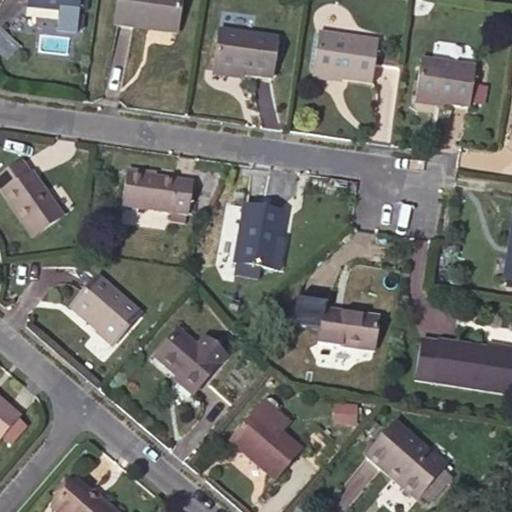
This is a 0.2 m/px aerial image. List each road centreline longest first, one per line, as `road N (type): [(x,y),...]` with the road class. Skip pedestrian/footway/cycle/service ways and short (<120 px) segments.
road 1 (residential): [(397,188),(368,167),(0,112)]
road 2 (residential): [(208,511),(83,402)]
road 3 (residential): [(0,506),(83,402)]
